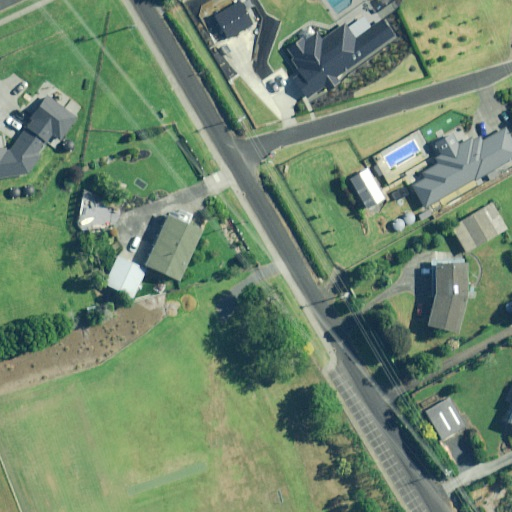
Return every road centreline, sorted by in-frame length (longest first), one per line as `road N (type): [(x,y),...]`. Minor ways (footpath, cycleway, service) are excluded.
road 1 (unclassified): [(438,511),(232,155)]
road 2 (residential): [(511,67),(232,155)]
road 3 (unclassified): [(232,155),(140,0)]
